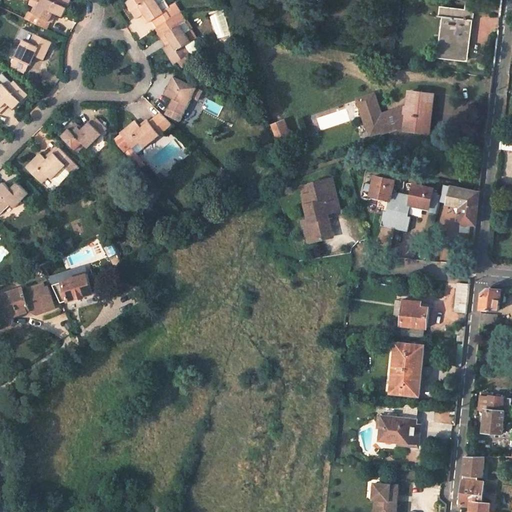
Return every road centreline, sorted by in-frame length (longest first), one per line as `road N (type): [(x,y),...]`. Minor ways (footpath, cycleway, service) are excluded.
road 1 (unclassified): [(480,272),(510,0)]
road 2 (unclassified): [(454,511),(480,272)]
road 3 (residential): [(71,85),(123,97),(144,80),(128,42),(89,29)]
